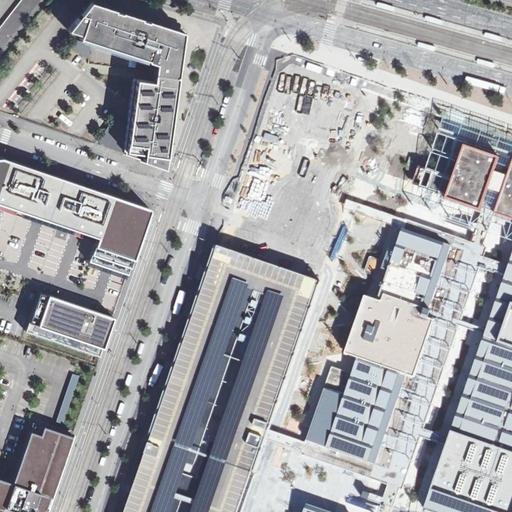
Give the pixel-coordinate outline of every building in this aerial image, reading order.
[(39,0),(19,0),(0,25),(0,44),(4,46),(39,0)] [(81,0),(61,0),(74,10),(81,0)] [(89,1),(74,21),(83,24),(80,33),(78,38),(155,63),(152,81),(135,78),(125,154),(142,160),(143,157),(152,158),(151,163),(164,167),(182,38),(171,36),(172,27),(115,9),(89,1)] [(395,9),(377,4),(376,8),(394,13),(395,9)] [(443,21),(426,16),(424,20),(442,25),(443,21)] [(67,29),(80,33),(83,24),(74,21),(67,29)] [(503,38),(485,33),(484,37),(501,42),(503,38)] [(90,44),(75,39),(71,45),(88,58),(90,44)] [(436,46),(418,42),(417,46),(435,50),(436,46)] [(478,58),(476,62),(494,68),(496,63),(478,58)] [(50,71),(18,112),(24,117),(56,76),(50,71)] [(511,135),(447,114),(440,136),(465,144),(499,156),(511,160),(511,135)] [(116,116),(104,132),(104,133),(112,139),(124,124),(125,123),(116,116)] [(104,133),(103,134),(110,140),(107,144),(99,138),(98,140),(106,146),(120,151),(124,124),(112,139),(104,133)] [(103,134),(99,138),(107,144),(110,140),(103,134)] [(446,200),(481,211),(488,214),(496,217),(509,221),(511,222),(511,250),(482,340),(450,432),(431,491),(424,510),(430,511),(511,511),(511,168),(509,177),(502,174),(494,172),(499,156),(465,144),(453,179),(418,167),(412,185),(447,197),(446,200)] [(149,209),(147,207),(102,192),(8,159),(1,157),(0,157),(0,202),(97,236),(89,260),(91,261),(127,273),(149,209)] [(404,224),(402,230),(378,300),(365,296),(345,354),(357,357),(352,373),(332,366),(325,389),(307,441),(305,447),(302,454),(321,461),(387,483),(402,488),(421,432),(459,322),(480,262),(485,247),(477,244),(436,230),(406,220),(404,224)] [(122,511),(239,511),(266,435),(267,434),(320,282),(215,246),(207,270),(205,274),(190,317),(165,390),(122,511)] [(0,284),(6,286),(11,272),(0,268),(0,284)] [(99,356),(113,316),(38,290),(24,330),(99,356)] [(64,422),(78,376),(72,374),(57,420),(64,422)] [(42,425),(39,433),(29,430),(11,482),(0,477),(0,511),(45,511),(72,435),(42,425)]
